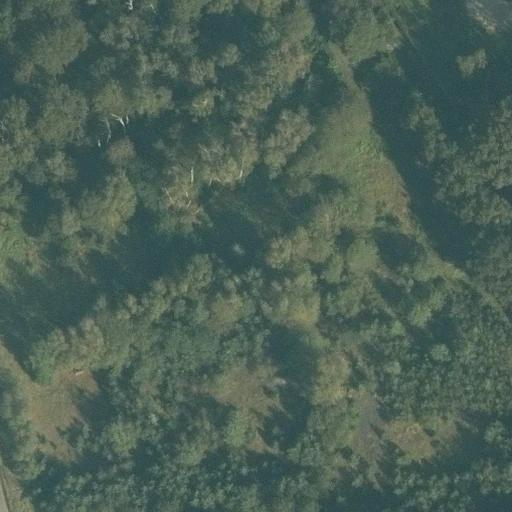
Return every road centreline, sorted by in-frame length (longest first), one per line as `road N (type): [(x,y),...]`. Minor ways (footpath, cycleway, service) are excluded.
road 1 (track): [(312,0),(379,134),(434,189),(511,290)]
road 2 (track): [(511,168),(423,32)]
